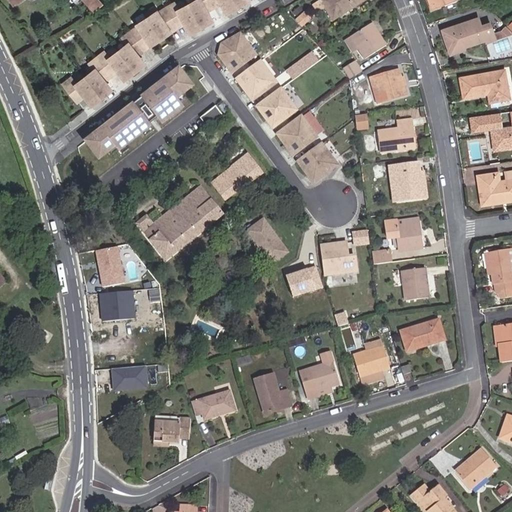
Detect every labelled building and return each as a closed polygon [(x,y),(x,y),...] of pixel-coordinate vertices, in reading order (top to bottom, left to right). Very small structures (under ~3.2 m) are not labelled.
[(142,54),(161,36),(184,26),(187,33),(215,21),(210,10),(219,6),(224,12),(251,1),(251,0),(187,0),(177,4),(174,1),(145,13),(122,35),(126,39),(109,55),(102,48),(89,61),(95,68),(73,78),(70,74),(60,84),(78,102),(84,99),(93,108),(144,58),(142,54)] [(99,0),(82,0),(90,8),(88,10),(90,13),(93,11),(94,12),(103,5),(99,0)] [(364,0),(319,0),(320,1),(314,5),(318,11),(325,7),(333,20),(364,0)] [(428,0),(432,9),(457,0),(428,0)] [(305,10),(296,18),(302,25),(311,18),(305,10)] [(443,30),(448,48),(463,43),(464,47),(486,40),(487,42),(496,40),(491,23),(482,25),(479,18),(443,30)] [(373,23),(351,35),(365,59),(387,46),(373,23)] [(256,55),(240,34),(222,44),(219,55),(232,72),(256,55)] [(463,43),(448,48),(451,54),(465,49),(464,47),(463,43)] [(293,79),(320,60),(312,50),(286,69),(293,79)] [(349,78),(362,70),(356,60),(343,68),(349,78)] [(276,82),(261,61),(237,79),(252,100),(276,82)] [(179,65),(80,138),(96,160),(114,146),(117,150),(159,119),(160,121),(181,106),(176,98),(194,85),(179,65)] [(400,69),(382,74),(385,83),(389,99),(406,95),(404,87),(403,81),(406,80),(405,76),(402,76),(400,69)] [(493,97),(509,94),(505,70),(461,78),(464,97),(489,94),(493,93),(493,97)] [(385,83),(382,74),(374,77),(376,85),(385,83)] [(297,110),(281,89),(257,106),(273,127),(297,110)] [(510,99),(509,94),(493,97),(493,93),(489,94),(490,102),(510,99)] [(201,116),(206,124),(222,113),(216,105),(201,116)] [(368,123),(366,113),(356,115),(357,124),(368,123)] [(317,137),(301,116),(278,134),(293,155),(317,137)] [(416,148),(412,118),(398,119),(399,128),(379,131),(382,152),(416,148)] [(498,138),(500,149),(511,147),(511,125),(492,128),(493,138),(498,138)] [(337,165),(322,144),(298,161),(314,182),(337,165)] [(227,200),(263,173),(248,154),(213,182),(227,200)] [(423,197),(419,162),(402,164),(391,166),(392,179),(403,178),(406,199),(423,197)] [(497,181),(495,172),(478,175),(483,205),(503,201),(503,198),(511,196),(511,167),(504,169),(506,180),(500,181),(497,181)] [(177,205),(197,190),(192,184),(173,199),(177,205)] [(201,186),(197,190),(177,205),(153,224),(147,217),(137,225),(165,261),(224,215),(201,186)] [(416,231),(414,219),(396,221),(385,222),(387,237),(398,236),(399,250),(422,248),(420,231),(416,231)] [(248,232),(272,264),(288,253),(263,220),(248,232)] [(397,238),(387,239),(388,248),(392,247),(393,257),(423,255),(422,250),(397,251),(397,238)] [(346,242),(321,245),(324,274),(357,270),(355,255),(348,256),(346,242)] [(121,246),(97,248),(100,285),(124,283),(121,246)] [(493,274),(492,274),(494,283),(495,283),(496,292),(501,291),(509,290),(510,295),(511,295),(511,248),(490,252),(493,274)] [(390,249),(372,251),(374,263),(391,261),(390,249)] [(224,267),(221,258),(214,261),(218,270),(224,267)] [(284,275),(292,297),(324,287),(316,264),(284,275)] [(425,286),(422,267),(402,270),(405,300),(429,297),(428,285),(425,286)] [(134,290),(99,292),(101,320),(136,318),(134,290)] [(425,343),(445,336),(439,318),(400,330),(406,351),(426,346),(425,343)] [(499,346),(502,362),(511,360),(511,324),(498,327),(500,343),(497,344),(497,346),(499,346)] [(446,340),(445,336),(425,343),(426,346),(446,340)] [(390,368),(384,345),(353,354),(362,385),(385,378),(382,370),(390,368)] [(317,390),(340,384),(334,362),(331,351),(321,355),(324,364),(311,368),(317,390)] [(149,387),(146,364),(111,368),(114,391),(149,387)] [(410,364),(401,366),(404,374),(412,371),(410,364)] [(274,373),(255,379),(265,413),(292,405),(288,390),(280,392),(274,373)] [(230,390),(192,401),(196,415),(203,413),(205,418),(235,409),(230,390)] [(154,440),(170,441),(179,442),(180,438),(190,438),(191,418),(179,417),(179,421),(155,420),(154,440)] [(511,421),(508,420),(501,437),(511,440),(511,421)] [(482,449),(456,471),(471,489),(497,467),(482,449)] [(431,510),(429,511),(428,511),(456,511),(445,498),(448,496),(439,485),(430,492),(424,485),(411,495),(417,503),(422,499),(431,510)] [(424,511),(428,511),(429,511),(431,510),(422,499),(417,503),(424,511)]
